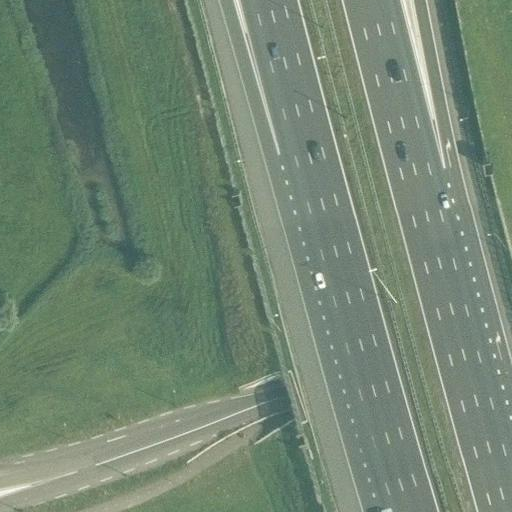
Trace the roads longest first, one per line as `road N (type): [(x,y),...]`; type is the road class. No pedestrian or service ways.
road 1 (secondary): [(75,471),(511,318)]
road 2 (motorway): [(307,147),(407,511)]
road 3 (motorway): [(507,511),(415,174)]
road 4 (motorway): [(415,174),(372,0)]
road 5 (motorway): [(415,174),(408,0)]
road 6 (motorway): [(249,0),(307,147)]
road 7 (motorway): [(268,0),(307,147)]
